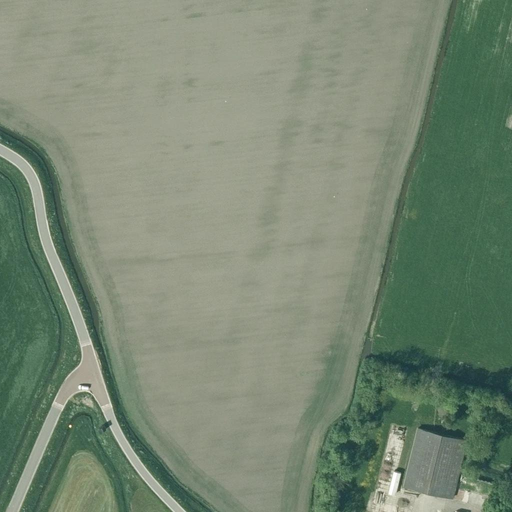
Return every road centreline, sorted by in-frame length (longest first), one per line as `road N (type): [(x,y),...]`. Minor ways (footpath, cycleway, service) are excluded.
road 1 (tertiary): [(94,372),(32,182),(0,149)]
road 2 (tertiary): [(13,511),(68,386),(94,372)]
road 3 (tertiary): [(176,511),(114,429),(94,372)]
